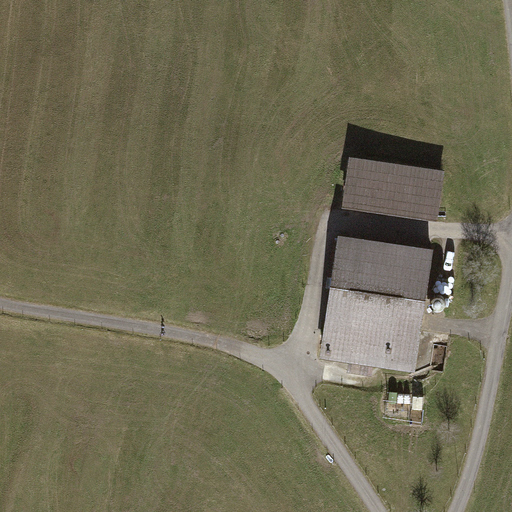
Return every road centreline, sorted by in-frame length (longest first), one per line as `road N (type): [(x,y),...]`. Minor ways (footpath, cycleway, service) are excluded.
road 1 (track): [(0,303),(139,328),(280,366),(376,511)]
road 2 (track): [(511,242),(344,220),(326,228),(297,359),(280,366)]
road 3 (residential): [(458,511),(480,446),(511,270)]
